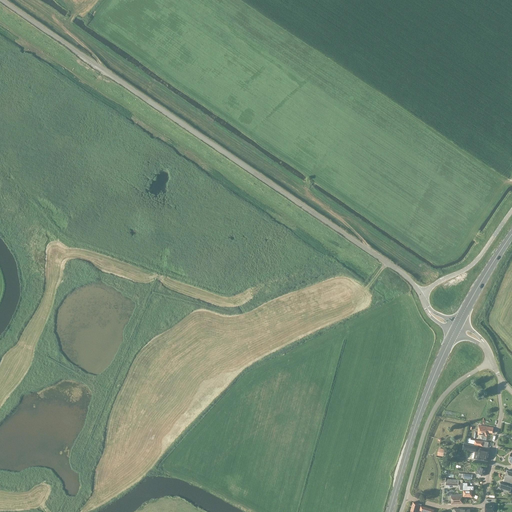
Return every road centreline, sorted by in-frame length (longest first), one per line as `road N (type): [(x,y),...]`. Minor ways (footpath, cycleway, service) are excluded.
road 1 (tertiary): [(420,295),(391,265),(0,0)]
road 2 (unclassified): [(405,497),(437,402),(491,361)]
road 3 (unclassified): [(482,506),(500,379)]
road 4 (unclassified): [(420,295),(474,262),(511,210)]
